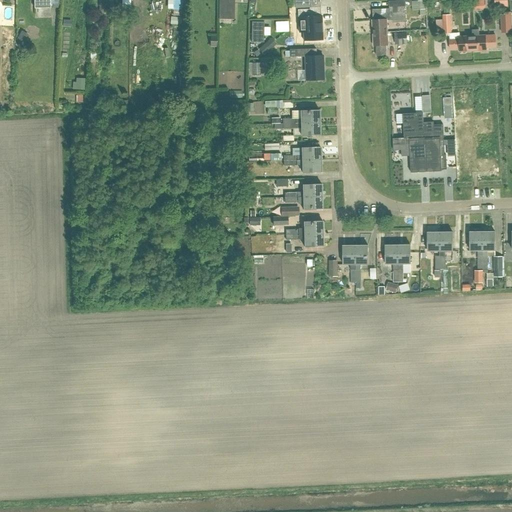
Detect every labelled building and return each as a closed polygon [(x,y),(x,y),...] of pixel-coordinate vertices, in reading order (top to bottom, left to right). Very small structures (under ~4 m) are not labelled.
[(33,0),(34,8),(50,8),(49,0),(33,0)] [(233,0),(217,0),(217,19),(230,19),(233,19),(233,0)] [(471,0),(472,9),(484,8),(483,0),(471,0)] [(372,33),(387,32),(386,20),(392,20),(392,22),(405,21),(404,1),(389,2),(389,9),(373,10),(373,20),(372,20),(372,33)] [(426,1),(412,2),(413,11),(421,10),(421,15),(426,15),(426,1)] [(313,16),(313,9),(291,10),(291,17),(303,17),(303,40),(321,40),(320,15),(313,16)] [(501,33),(511,32),(511,13),(501,14),(501,33)] [(442,34),(450,34),(450,15),(441,15),(442,34)] [(274,21),(274,32),(289,31),(289,20),(274,21)] [(251,22),(251,42),(263,42),(264,22),(251,22)] [(472,35),(473,50),(486,50),(485,47),(496,46),(495,34),(478,35),(478,29),(471,29),(471,35),(472,35)] [(387,32),(372,33),(373,46),(376,46),(376,56),(386,55),(385,45),(388,45),(387,32)] [(394,44),(407,43),(406,32),(393,32),(394,44)] [(460,51),(473,50),(472,35),(471,35),(459,36),(459,39),(449,39),(450,49),(460,48),(460,51)] [(258,49),(264,55),(276,44),(271,38),(258,49)] [(315,56),(315,49),(288,50),(288,51),(283,51),(283,57),(289,57),(304,56),(305,80),(323,80),(322,55),(315,56)] [(252,75),(260,75),(260,63),(252,63),(252,75)] [(281,100),(281,108),(291,108),(291,100),(281,100)] [(452,109),(444,109),(445,119),(453,119),(452,109)] [(282,124),(319,123),(319,110),(300,110),(300,111),(294,111),(292,112),(292,118),(282,119),(282,124)] [(409,144),(421,144),(420,124),(418,124),(417,113),(403,114),(404,139),(409,138),(409,144)] [(423,113),(417,113),(418,124),(420,124),(421,144),(427,143),(433,143),(432,141),(444,140),(443,124),(434,125),(434,122),(423,123),(423,113)] [(320,135),(319,123),(282,124),(282,129),(300,128),(301,136),(320,135)] [(450,140),(450,155),(458,155),(457,139),(450,140)] [(445,155),(444,140),(432,141),(433,143),(427,143),(429,172),(442,171),(442,170),(447,169),(446,155),(445,155)] [(429,172),(427,143),(421,144),(409,144),(409,145),(411,173),(429,172)] [(282,160),(321,160),(320,147),(301,148),(291,148),(291,155),(282,155),(282,160)] [(321,172),(321,160),(282,160),(282,165),(302,165),(302,173),(321,172)] [(277,179),(277,187),(296,187),(296,179),(277,179)] [(303,197),(322,197),(321,184),(302,185),(302,192),(283,192),(283,198),(303,197)] [(303,197),(283,198),(284,202),(303,202),(303,210),(322,209),(322,197),(303,197)] [(280,216),(286,216),(298,215),(297,206),(280,207),(280,216)] [(286,216),(280,216),(272,216),(272,225),(287,225),(286,216)] [(304,234),(323,234),(322,221),(303,222),(303,228),(297,228),(297,229),(284,229),(284,235),(304,234)] [(477,268),(482,268),(482,250),(482,231),(470,231),(470,250),(477,250),(477,268)] [(482,250),(482,268),(483,268),(483,273),(487,273),(487,250),(495,250),(495,231),(482,231),(482,250)] [(440,269),(440,251),(440,232),(427,232),(427,251),(434,251),(434,269),(440,269)] [(440,232),(440,251),(440,269),(445,269),(444,251),(452,251),(452,232),(440,232)] [(360,244),(370,244),(370,233),(360,233),(360,244)] [(304,234),(284,235),(284,239),(304,239),(304,247),(323,246),(323,234),(304,234)] [(398,282),(398,263),(398,244),(386,245),(386,263),(392,263),(392,282),(398,282)] [(398,263),(398,282),(402,282),(402,263),(411,263),(411,244),(398,244),(398,263)] [(356,282),(356,245),(343,245),(343,264),(350,264),(350,282),(356,282)] [(356,245),(356,282),(361,282),(361,264),(368,264),(368,245),(356,245)] [(493,271),(502,271),(502,256),(493,256),(493,271)] [(328,264),(328,276),(334,276),(337,276),(337,264),(328,264)] [(474,283),(482,283),(482,270),(474,270),(474,283)] [(406,284),(399,286),(401,292),(408,290),(406,284)]
